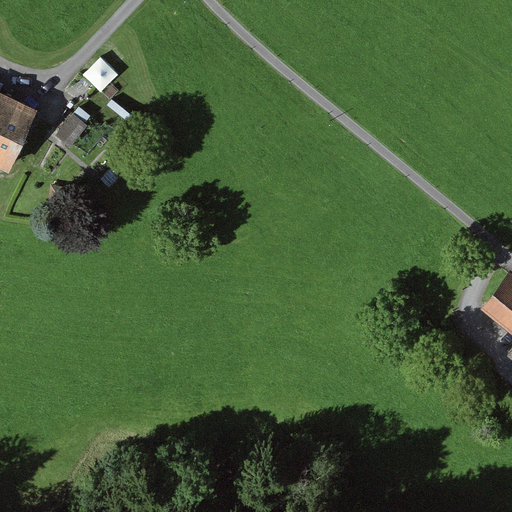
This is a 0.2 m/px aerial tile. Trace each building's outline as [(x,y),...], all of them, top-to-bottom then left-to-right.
[(99,87),(121,75),(110,55),(88,67),(99,87)] [(0,161),(17,169),(45,108),(0,87),(0,161)] [(89,123),(72,113),(59,134),(76,145),(89,123)] [(76,189),(51,184),(46,209),(71,214),(76,189)] [(480,307),(511,333),(511,271),(510,270),(480,307)]
